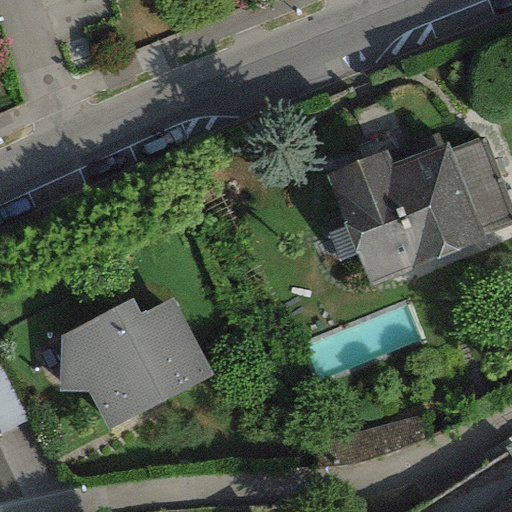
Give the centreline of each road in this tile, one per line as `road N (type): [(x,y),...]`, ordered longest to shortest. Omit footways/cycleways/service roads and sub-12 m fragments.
road 1 (unclassified): [(434,0),(0,174)]
road 2 (residential): [(511,424),(356,488),(200,495),(83,511)]
